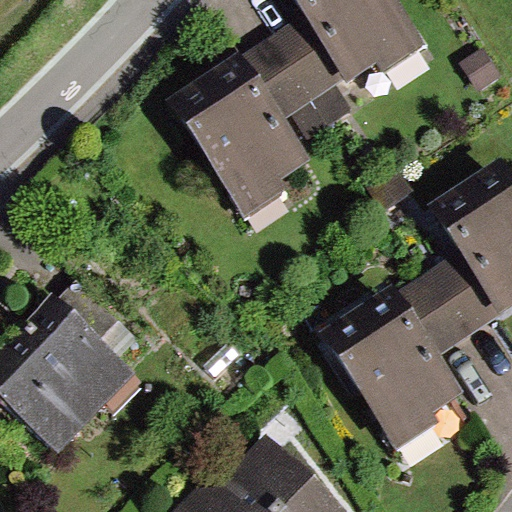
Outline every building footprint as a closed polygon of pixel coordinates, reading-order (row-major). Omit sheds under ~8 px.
[(426,41),(399,0),(293,0),(304,15),(239,56),(300,144),(353,110),(339,89),(381,61),(386,68),(426,41)] [(300,144),(239,56),(169,105),(249,219),(291,189),(286,181),(313,162),(300,144)] [(511,176),(503,162),(429,208),(459,256),(397,295),(437,358),(511,310),(511,176)] [(437,358),(397,295),(394,290),(325,334),(400,450),(442,423),(435,413),(461,396),(437,358)] [(138,376),(58,297),(17,339),(0,356),(0,396),(60,455),(138,376)] [(341,511),(271,440),(212,495),(201,491),(180,511),(341,511)]
